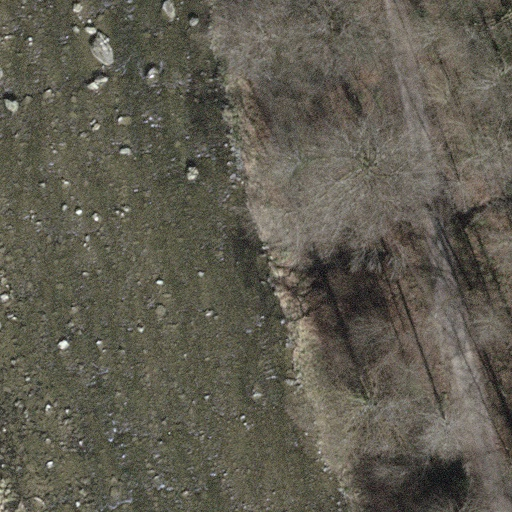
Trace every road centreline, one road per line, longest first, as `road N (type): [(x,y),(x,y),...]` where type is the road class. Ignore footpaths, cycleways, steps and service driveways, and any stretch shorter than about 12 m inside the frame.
road 1 (track): [(399,0),(452,304)]
road 2 (track): [(452,304),(505,511)]
